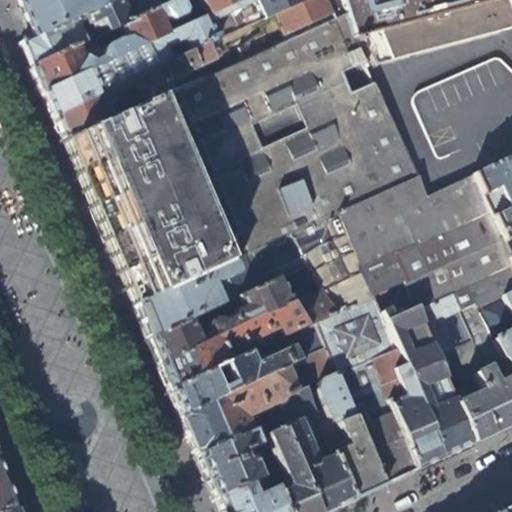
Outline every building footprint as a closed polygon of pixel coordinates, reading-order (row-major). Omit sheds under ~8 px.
[(111,2),(114,0),(148,0),(154,11),(174,2),(178,0),(9,0),(11,3),(21,26),(27,39),(111,2)] [(302,4),(300,0),(245,0),(201,20),(160,38),(34,94),(39,106),(44,117),(196,50),(246,28),(267,20),(302,4)] [(130,0),(139,18),(154,11),(148,0),(130,0)] [(192,0),(201,20),(245,0),(192,0)] [(276,39),(340,11),(337,0),(311,0),(302,4),(267,20),(276,39)] [(348,39),(480,0),(337,0),(340,11),(342,16),(343,23),(348,39)] [(117,17),(111,2),(27,39),(20,43),(13,46),(18,58),(23,69),(131,21),(127,13),(117,17)] [(154,25),(158,23),(163,25),(176,19),(179,14),(174,2),(154,11),(139,18),(131,21),(23,69),(29,82),(34,94),(160,38),(154,25)] [(412,180),(390,129),(369,85),(343,95),(335,76),(361,66),(348,39),(343,23),(342,16),(174,90),(54,142),(65,166),(76,194),(85,214),(93,232),(108,268),(126,309),(220,265),(282,236),(284,239),(412,180)] [(253,44),(246,28),(196,50),(202,66),(253,44)] [(169,80),(202,66),(196,50),(44,117),(49,129),(54,142),(174,90),(169,80)] [(511,158),(510,159),(468,178),(484,214),(505,258),(503,260),(511,278),(511,158)] [(355,271),(484,214),(468,178),(445,189),(420,200),(412,180),(284,239),(303,266),(326,318),(307,326),(319,353),(379,489),(392,483),(423,468),(436,462),(368,302),(355,271)] [(480,373),(506,430),(511,426),(511,393),(485,336),(475,322),(470,311),(497,298),(511,291),(511,278),(503,260),(505,258),(484,214),(355,271),(368,302),(397,289),(405,309),(444,293),(446,298),(453,314),(467,343),(480,373)] [(201,289),(210,310),(274,279),(292,271),(303,266),(284,239),(282,236),(220,265),(227,279),(201,289)] [(227,279),(220,265),(126,309),(132,324),(135,331),(140,343),(210,310),(201,289),(227,279)] [(286,305),(274,279),(210,310),(140,343),(145,355),(151,367),(284,306),(294,332),(307,326),(326,318),(303,266),(292,271),(297,282),(305,284),(309,293),(286,305)] [(368,302),(436,462),(453,454),(465,449),(448,410),(407,314),(405,309),(397,289),(368,302)] [(511,291),(497,298),(511,330),(511,291)] [(434,321),(453,314),(446,298),(407,314),(448,410),(471,399),(465,381),(480,373),(467,343),(448,352),(434,321)] [(485,336),(511,393),(511,330),(497,298),(470,311),(475,322),(485,336)] [(284,306),(151,367),(156,379),(161,391),(235,358),(272,342),(294,332),(284,306)] [(294,332),(305,359),(319,353),(307,326),(294,332)] [(316,413),(307,418),(347,504),(379,489),(319,353),(305,359),(299,361),(311,387),(308,395),(316,413)] [(240,371),(235,358),(161,391),(167,405),(172,417),(270,374),(284,368),(278,354),(240,371)] [(494,435),(506,430),(480,373),(465,381),(471,399),(448,410),(465,449),(494,435)] [(275,384),(270,374),(172,417),(188,455),(239,435),(243,444),(256,438),(270,431),(278,428),(273,418),(261,423),(259,418),(250,416),(248,413),(267,404),(295,392),(288,377),(275,384)] [(270,431),(305,511),(329,511),(347,504),(307,418),(295,392),(267,404),(273,418),(278,428),(270,431)] [(258,478),(273,511),(305,511),(270,431),(256,438),(262,453),(250,458),(258,478)] [(196,473),(207,500),(258,478),(250,458),(243,444),(239,435),(188,455),(196,473)] [(0,508),(10,502),(6,494),(5,491),(0,478),(0,508)] [(273,511),(258,478),(207,500),(212,511),(273,511)] [(0,511),(13,511),(10,502),(0,508),(0,511)]
